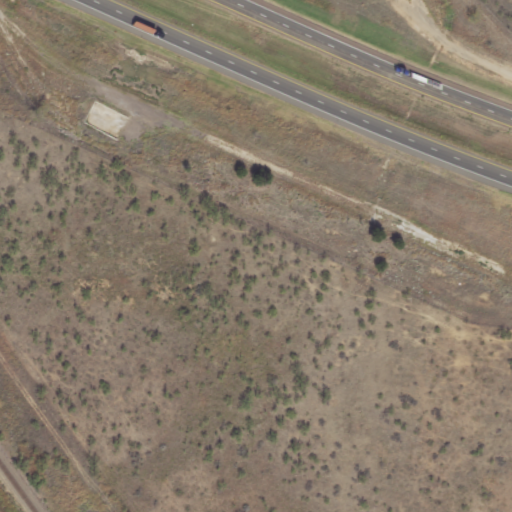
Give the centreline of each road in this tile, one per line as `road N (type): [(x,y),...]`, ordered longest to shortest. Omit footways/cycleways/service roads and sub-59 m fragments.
road 1 (trunk): [(82,0),(511,182)]
road 2 (trunk): [(511,118),(234,0)]
road 3 (residential): [(110,511),(0,358)]
